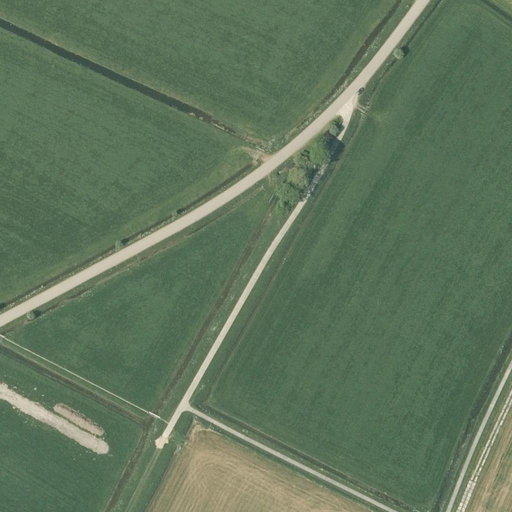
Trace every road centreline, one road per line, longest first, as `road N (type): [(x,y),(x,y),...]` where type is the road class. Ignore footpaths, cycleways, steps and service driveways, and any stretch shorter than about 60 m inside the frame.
road 1 (tertiary): [(0,321),(272,165),(360,82),(424,0)]
road 2 (track): [(347,511),(164,437)]
road 3 (track): [(511,396),(459,511)]
